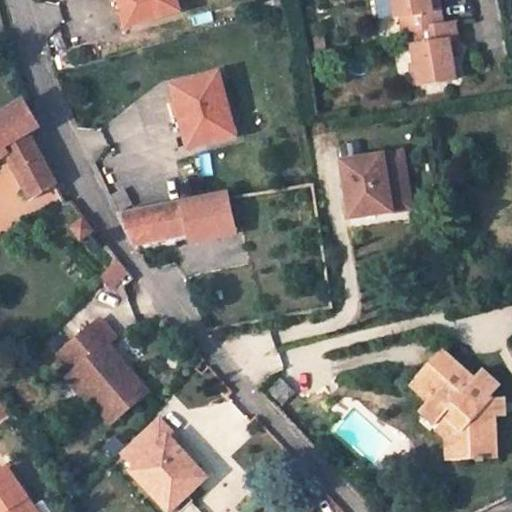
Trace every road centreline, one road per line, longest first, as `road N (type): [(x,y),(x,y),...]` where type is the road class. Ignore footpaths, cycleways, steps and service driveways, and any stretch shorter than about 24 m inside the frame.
road 1 (residential): [(361,511),(210,359),(120,245),(53,129),(20,0)]
road 2 (unknown): [(210,359),(341,323),(346,311),(322,150)]
